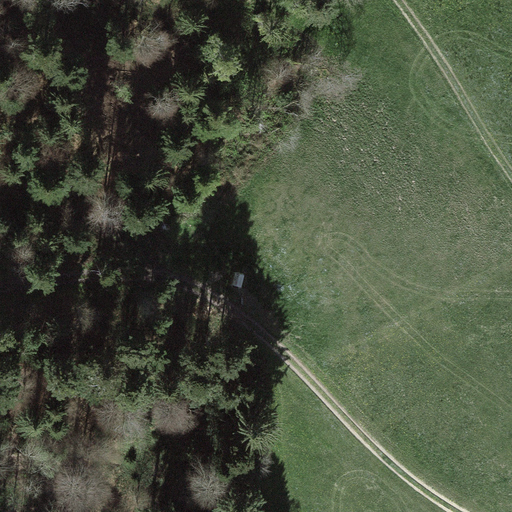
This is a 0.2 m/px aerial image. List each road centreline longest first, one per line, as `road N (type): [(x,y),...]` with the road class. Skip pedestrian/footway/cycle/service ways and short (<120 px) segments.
road 1 (track): [(463,511),(365,440),(261,332),(187,283),(147,274),(0,288)]
road 2 (track): [(395,0),(511,172)]
